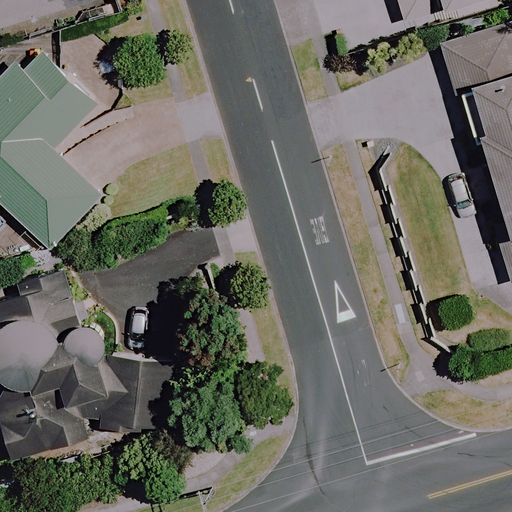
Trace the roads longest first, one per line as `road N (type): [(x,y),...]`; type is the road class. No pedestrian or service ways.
road 1 (tertiary): [(378,511),(232,0)]
road 2 (tertiary): [(384,511),(511,473)]
